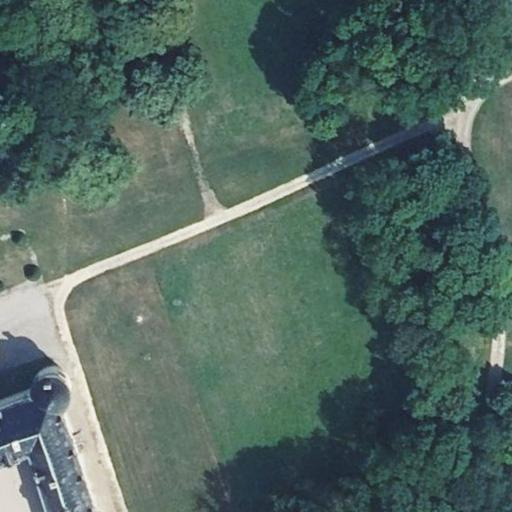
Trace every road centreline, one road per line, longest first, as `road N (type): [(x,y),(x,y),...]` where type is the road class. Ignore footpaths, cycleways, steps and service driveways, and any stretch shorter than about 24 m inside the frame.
road 1 (track): [(58,289),(460,94),(498,0)]
road 2 (track): [(497,82),(486,511)]
road 3 (track): [(132,0),(215,216)]
road 4 (track): [(58,289),(122,511)]
